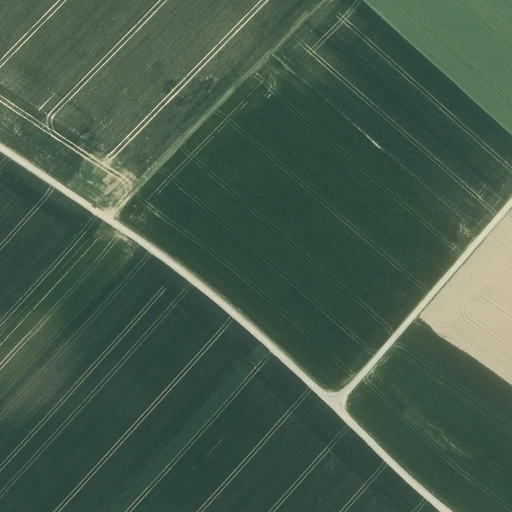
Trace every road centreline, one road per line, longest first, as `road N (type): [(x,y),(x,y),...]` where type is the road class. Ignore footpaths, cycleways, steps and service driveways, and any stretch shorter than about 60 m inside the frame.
road 1 (track): [(0,149),(198,286),(340,413)]
road 2 (track): [(111,224),(335,0)]
road 3 (track): [(340,413),(511,216)]
road 4 (track): [(293,366),(163,511)]
road 5 (track): [(340,413),(441,511)]
